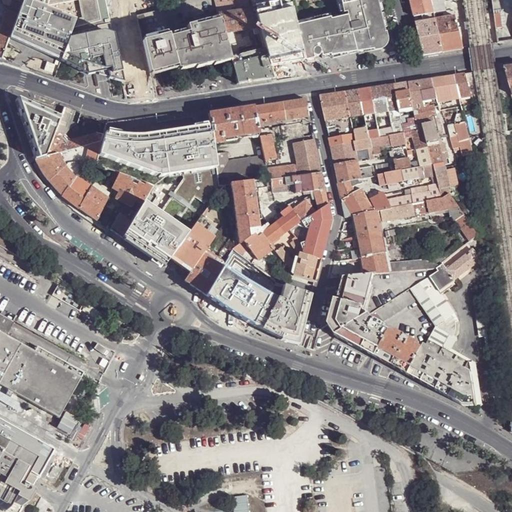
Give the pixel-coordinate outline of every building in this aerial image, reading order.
[(16,16),(21,3),(18,1),(14,0),(10,0),(6,13),(16,16)] [(10,36),(9,37),(19,42),(30,46),(47,54),(68,63),(81,69),(84,68),(92,67),(93,73),(104,71),(107,71),(108,78),(115,80),(121,79),(121,76),(118,60),(116,51),(113,39),(110,21),(109,19),(100,21),(96,0),(21,0),(21,3),(16,16),(10,36)] [(159,0),(132,0),(133,1),(136,16),(162,10),(159,0)] [(234,0),(215,0),(219,14),(237,11),(234,0)] [(289,0),(251,0),(253,4),(271,0),(274,0),(277,9),(280,20),(293,17),(289,0)] [(277,9),(274,0),(271,0),(253,4),(254,8),(255,14),(277,9)] [(339,0),(343,14),(346,14),(346,17),(330,20),(330,18),(295,26),(299,43),(303,61),(313,59),(313,58),(321,57),(329,55),(330,57),(345,54),(355,52),(355,54),(374,50),(380,49),(382,47),(384,45),(385,42),(385,38),(377,0),(339,0)] [(434,12),(431,0),(416,0),(411,1),(414,16),(434,12)] [(431,0),(434,12),(445,9),(442,0),(431,0)] [(136,16),(133,1),(113,4),(106,5),(109,19),(110,21),(119,19),(136,16)] [(255,14),(254,8),(242,10),(239,10),(237,11),(219,14),(221,19),(224,33),(249,29),(254,29),(259,28),(255,14)] [(434,12),(414,16),(416,23),(436,19),(434,12)] [(0,32),(10,36),(16,16),(6,13),(5,14),(3,21),(0,32)] [(457,15),(436,19),(443,52),(454,50),(464,48),(461,34),(457,15)] [(113,39),(116,51),(125,49),(119,19),(110,21),(113,39)] [(170,38),(177,68),(186,67),(216,62),(231,60),(230,57),(224,33),(221,19),(195,26),(194,24),(187,26),(189,33),(170,38)] [(443,52),(436,19),(416,23),(424,55),(431,54),(442,52),(443,52)] [(489,27),(469,29),(471,43),(491,40),(489,27)] [(142,42),(139,29),(131,31),(137,55),(145,54),(142,42)] [(9,37),(10,36),(0,32),(0,57),(1,58),(9,37)] [(148,67),(150,73),(166,70),(177,68),(170,38),(169,35),(142,42),(145,54),(148,67)] [(287,49),(277,52),(283,77),(285,76),(306,73),(303,61),(299,43),(287,46),(287,49)] [(277,52),(276,46),(264,49),(272,79),(283,77),(277,52)] [(258,50),(257,50),(230,57),(231,60),(234,72),(237,84),(253,82),(272,79),(264,49),(264,48),(258,50)] [(125,49),(116,51),(118,60),(128,58),(126,49),(125,49)] [(132,74),(128,58),(118,60),(121,76),(132,74)] [(132,74),(121,76),(121,79),(122,83),(124,93),(145,94),(155,94),(150,73),(148,67),(142,68),(143,72),(132,74)] [(471,96),(466,73),(459,74),(454,75),(460,98),(471,96)] [(460,98),(454,75),(445,77),(432,79),(438,100),(439,102),(442,101),(460,98)] [(434,101),(429,79),(423,80),(409,82),(413,105),(434,101)] [(429,79),(434,101),(438,100),(432,79),(429,79)] [(511,92),(508,81),(498,83),(500,99),(503,117),(511,114),(511,92)] [(405,83),(396,84),(400,109),(414,107),(413,105),(409,82),(405,83)] [(392,85),(383,86),(388,111),(400,109),(396,84),(392,85)] [(388,111),(383,86),(378,87),(370,88),(375,113),(378,113),(381,112),(388,111)] [(367,89),(359,90),(364,115),(375,113),(370,88),(367,89)] [(364,115),(359,90),(357,90),(346,92),(351,117),(354,117),(364,115)] [(14,97),(24,127),(25,127),(21,115),(24,107),(30,108),(32,103),(53,114),(53,113),(61,116),(64,107),(55,104),(31,96),(18,91),(14,97)] [(351,117),(346,92),(342,93),(328,95),(320,96),(327,128),(340,126),(342,136),(354,133),(354,131),(351,119),(351,117)] [(269,104),(254,107),(258,124),(309,116),(305,99),(300,100),(269,104)] [(438,115),(434,101),(413,105),(414,107),(415,113),(414,114),(415,118),(418,130),(423,129),(422,125),(435,122),(434,120),(433,117),(438,115)] [(47,156),(61,116),(53,113),(53,114),(32,103),(30,108),(24,107),(21,115),(25,127),(24,127),(35,159),(47,156)] [(72,149),(70,140),(61,142),(73,110),(64,107),(61,116),(47,156),(57,153),(61,152),(72,149)] [(258,124),(254,107),(238,109),(209,114),(210,120),(211,126),(213,143),(224,142),(223,139),(260,133),(258,124)] [(401,116),(400,109),(388,111),(393,135),(403,133),(404,133),(403,124),(401,116)] [(393,135),(388,111),(381,112),(383,123),(378,124),(378,126),(380,137),(388,136),(393,135)] [(473,152),(463,112),(458,114),(460,123),(455,124),(459,137),(460,142),(463,155),(466,154),(473,153),(473,152)] [(418,130),(415,118),(408,119),(409,123),(403,124),(404,133),(407,132),(412,131),(418,130)] [(435,122),(439,140),(444,139),(444,138),(440,118),(434,120),(435,122)] [(303,137),(300,122),(281,126),(283,140),(303,137)] [(439,140),(435,122),(422,125),(423,129),(424,129),(428,146),(433,164),(435,174),(437,180),(438,184),(442,198),(449,194),(449,193),(449,191),(448,187),(450,186),(449,180),(446,169),(439,140)] [(455,124),(448,126),(451,139),(459,137),(455,124)] [(182,174),(217,170),(215,154),(213,143),(211,126),(203,127),(177,131),(152,135),(147,136),(130,136),(121,135),(116,134),(112,134),(105,132),(104,135),(102,140),(101,141),(98,154),(155,176),(158,176),(158,177),(182,174)] [(380,137),(378,126),(367,128),(367,129),(369,139),(371,139),(380,137)] [(369,139),(367,129),(354,131),(354,133),(356,142),(369,139)] [(418,130),(412,131),(412,134),(416,149),(428,146),(424,129),(423,129),(418,130)] [(101,141),(102,140),(104,135),(99,134),(96,133),(70,140),(72,149),(101,141)] [(356,142),(354,133),(342,136),(329,139),(331,147),(354,142),(356,142)] [(404,136),(403,133),(393,135),(388,136),(390,144),(390,146),(394,145),(405,143),(404,136)] [(276,162),(271,134),(260,136),(264,155),(266,161),(273,160),(274,163),(276,162)] [(390,144),(388,136),(380,137),(371,139),(373,147),(379,146),(390,144)] [(314,139),(293,144),(297,165),(267,168),(267,170),(269,179),(288,176),(293,176),(321,172),(314,139)] [(371,139),(369,139),(356,142),(354,142),(356,150),(367,148),(370,161),(375,160),(374,155),(373,150),(373,147),(371,139)] [(446,169),(449,180),(455,179),(450,163),(451,163),(448,153),(444,139),(439,140),(446,169)] [(356,150),(354,142),(331,147),(335,165),(358,162),(356,150)] [(433,164),(428,146),(416,149),(419,160),(421,166),(433,164)] [(68,162),(61,152),(57,153),(65,165),(68,162)] [(266,161),(264,155),(228,160),(227,152),(215,154),(217,170),(218,177),(267,170),(267,168),(266,161)] [(65,165),(57,153),(47,156),(35,159),(41,170),(48,180),(65,165)] [(473,153),(466,154),(468,168),(474,168),(473,153)] [(410,159),(408,159),(394,162),(396,172),(412,168),(411,162),(410,159)] [(421,166),(419,160),(411,162),(412,168),(417,167),(421,166)] [(358,162),(335,165),(337,174),(360,171),(360,169),(359,163),(358,162)] [(376,167),(378,176),(379,176),(386,174),(394,172),(392,163),(376,167)] [(76,175),(79,171),(72,164),(67,168),(75,176),(76,175)] [(435,174),(433,164),(421,166),(417,167),(420,178),(431,175),(433,181),(437,180),(435,174)] [(67,168),(65,165),(48,180),(62,194),(75,176),(67,168)] [(360,169),(360,171),(362,179),(376,176),(374,167),(360,169)] [(420,178),(417,167),(412,168),(396,172),(394,172),(386,174),(387,179),(388,184),(389,184),(412,179),(415,179),(416,184),(421,183),(420,178)] [(218,177),(217,170),(182,174),(183,180),(172,194),(169,192),(167,195),(170,197),(158,214),(176,226),(187,210),(190,212),(193,208),(190,206),(195,199),(204,205),(206,203),(209,205),(225,185),(218,185),(218,177)] [(79,171),(76,175),(91,187),(94,183),(79,171)] [(360,171),(337,174),(339,184),(350,182),(361,180),(362,179),(360,171)] [(119,173),(115,172),(110,185),(112,186),(119,173)] [(325,189),(321,172),(293,176),(294,182),(295,193),(313,191),(325,189)] [(129,177),(119,173),(112,186),(112,187),(120,191),(118,194),(125,198),(133,185),(127,182),(129,177)] [(91,187),(76,175),(75,176),(62,194),(79,208),(91,187)] [(289,182),(288,176),(269,179),(270,181),(271,185),(271,186),(275,186),(287,185),(289,184),(289,182)] [(412,179),(389,184),(390,189),(413,185),(412,179)] [(260,228),(253,180),(231,183),(240,243),(244,240),(255,232),(260,228)] [(442,198),(438,184),(437,180),(433,181),(434,185),(429,186),(430,191),(413,195),(415,204),(428,201),(442,198)] [(352,187),(350,182),(339,184),(342,200),(346,198),(355,193),(352,187)] [(110,192),(94,183),(91,187),(107,197),(110,192)] [(145,199),(152,186),(146,183),(145,185),(140,184),(138,187),(133,185),(125,198),(133,202),(135,200),(142,204),(145,199)] [(275,189),(272,189),(273,194),(288,192),(287,185),(275,186),(275,189)] [(429,186),(412,189),(413,195),(430,191),(429,186)] [(107,197),(91,187),(79,208),(96,220),(107,197)] [(370,204),(362,189),(355,193),(346,198),(354,216),(374,212),(370,204)] [(325,192),(314,195),(317,203),(318,209),(327,203),(325,192)] [(387,200),(385,195),(384,193),(378,195),(370,199),(372,203),(387,200)] [(463,214),(449,194),(442,198),(428,201),(430,212),(449,209),(451,216),(453,215),(456,219),(463,214)] [(317,203),(314,195),(306,200),(311,206),(317,203)] [(415,204),(413,195),(387,200),(392,209),(398,207),(413,204),(415,204)] [(302,203),(298,198),(290,202),(288,204),(289,206),(290,206),(292,210),(302,203)] [(354,216),(346,198),(342,200),(346,218),(354,216)] [(311,206),(306,200),(302,203),(292,210),(300,220),(314,211),(311,206)] [(392,209),(387,200),(372,203),(370,204),(374,212),(377,212),(381,211),(392,209)] [(415,204),(413,204),(415,215),(430,212),(428,201),(415,204)] [(331,219),(327,203),(318,209),(314,211),(300,220),(302,222),(301,227),(299,226),(296,228),(294,225),(289,229),(296,238),(299,242),(304,254),(305,255),(320,259),(331,219)] [(122,237),(149,256),(152,251),(165,259),(162,265),(164,266),(170,258),(188,234),(176,226),(158,214),(142,204),(136,213),(133,218),(132,220),(122,237)] [(413,204),(398,207),(400,218),(415,215),(413,204)] [(287,208),(285,205),(274,211),(277,215),(287,208)] [(294,225),(300,220),(292,210),(290,206),(289,206),(287,208),(277,215),(274,218),(277,222),(278,222),(280,220),(281,219),(289,229),(294,225)] [(400,218),(398,207),(392,209),(381,211),(383,221),(400,218)] [(274,211),(273,209),(266,213),(271,220),(274,218),(277,215),(274,211)] [(378,216),(377,212),(374,212),(354,216),(355,221),(378,216)] [(132,220),(120,213),(110,229),(122,237),(132,220)] [(478,234),(463,214),(456,219),(471,241),(478,234)] [(356,224),(356,227),(379,222),(378,216),(355,221),(356,224)] [(289,229),(281,219),(280,220),(278,222),(277,222),(274,224),(270,227),(262,233),(262,234),(269,244),(289,229)] [(379,222),(356,227),(359,238),(381,233),(379,222)] [(270,227),(267,223),(260,228),(255,232),(258,236),(259,236),(262,234),(262,233),(270,227)] [(188,234),(170,258),(191,272),(205,251),(207,249),(214,239),(194,226),(188,234)] [(258,236),(255,232),(244,240),(247,244),(258,236)] [(381,233),(359,238),(359,240),(361,248),(383,243),(382,238),(381,233)] [(269,244),(262,234),(259,236),(258,236),(247,244),(250,248),(259,259),(273,249),(269,244)] [(304,254),(299,242),(296,238),(291,242),(295,251),(299,253),(304,254)] [(242,256),(250,248),(247,244),(244,240),(240,243),(234,247),(233,248),(233,249),(242,256)] [(314,281),(320,259),(305,255),(304,254),(299,253),(297,260),(289,258),(282,242),(273,249),(283,262),(293,274),(314,281)] [(449,259),(464,247),(460,242),(444,255),(449,259)] [(383,243),(361,248),(361,251),(363,258),(385,254),(383,243)] [(478,257),(473,250),(463,258),(459,254),(456,256),(459,261),(448,270),(455,281),(461,276),(461,275),(479,261),(478,257)] [(152,251),(149,256),(162,265),(165,259),(152,251)] [(208,253),(205,251),(191,272),(185,281),(206,295),(215,281),(217,276),(219,273),(222,268),(224,264),(222,262),(220,264),(207,256),(208,253)] [(222,262),(208,253),(207,256),(220,264),(222,262)] [(387,263),(385,254),(363,258),(365,267),(387,263)] [(444,255),(443,254),(438,258),(438,259),(432,263),(440,266),(449,259),(444,255)] [(436,270),(436,269),(440,266),(432,263),(423,260),(387,263),(389,273),(436,270)] [(254,267),(245,261),(231,284),(239,289),(241,290),(247,280),(249,277),(254,267)] [(389,273),(387,263),(365,267),(366,275),(374,274),(389,273)] [(430,276),(440,291),(455,281),(448,270),(444,264),(438,269),(439,271),(430,276)] [(266,273),(255,265),(254,267),(249,277),(250,279),(266,290),(269,293),(273,286),(276,281),(276,280),(274,279),(266,273)] [(366,275),(344,276),(338,299),(335,311),(332,311),(329,324),(337,335),(362,318),(374,274),(366,275)] [(215,281),(224,286),(228,279),(222,275),(220,278),(217,276),(215,281)] [(335,299),(338,299),(344,276),(341,277),(335,299)] [(454,313),(440,291),(430,276),(411,289),(418,299),(437,326),(452,315),(454,313)] [(293,277),(290,286),(311,293),(314,283),(293,277)] [(224,286),(215,281),(206,295),(229,310),(238,296),(238,294),(236,293),(228,289),(224,286)] [(231,284),(228,289),(236,293),(239,289),(231,284)] [(281,298),(269,294),(265,301),(263,304),(262,306),(261,308),(256,316),(252,324),(282,338),(298,344),(300,335),(311,296),(311,293),(290,286),(286,285),(281,298)] [(482,287),(473,288),(480,337),(484,337),(489,336),(482,287)] [(410,288),(400,295),(404,307),(418,299),(411,289),(410,288)] [(269,293),(266,290),(259,302),(263,304),(265,301),(269,294),(269,293)] [(404,307),(400,295),(369,314),(376,323),(378,324),(404,307)] [(256,316),(261,308),(257,306),(238,296),(229,310),(252,324),(256,316)] [(0,334),(4,336),(10,326),(12,321),(0,313),(0,334)] [(376,323),(369,314),(368,315),(374,324),(375,325),(376,323)] [(337,335),(377,357),(391,331),(378,324),(376,323),(375,325),(374,324),(368,315),(362,318),(337,335)] [(437,326),(453,336),(454,333),(455,327),(455,321),(452,315),(437,326)] [(451,340),(453,336),(437,326),(430,339),(450,350),(454,342),(451,340)] [(400,330),(399,333),(418,344),(419,341),(400,330)] [(391,331),(377,357),(410,375),(424,349),(423,348),(423,349),(417,346),(418,344),(399,333),(397,335),(391,332),(391,331)] [(0,507),(7,511),(13,500),(25,507),(32,494),(25,490),(23,493),(18,491),(28,473),(36,477),(37,475),(56,485),(68,462),(53,453),(55,450),(0,419),(0,384),(59,418),(81,378),(4,336),(0,334),(0,507)] [(495,406),(501,405),(489,336),(484,337),(495,406)] [(471,372),(469,361),(450,350),(430,339),(425,346),(429,349),(428,351),(444,360),(446,358),(458,365),(458,366),(464,370),(463,373),(471,372)] [(476,405),(471,372),(463,373),(464,370),(458,366),(458,365),(446,358),(444,360),(428,351),(429,349),(425,346),(424,349),(410,375),(464,405),(476,405)] [(483,404),(476,360),(469,361),(471,372),(476,405),(483,404)] [(249,511),(248,494),(232,495),(233,511),(249,511)]
